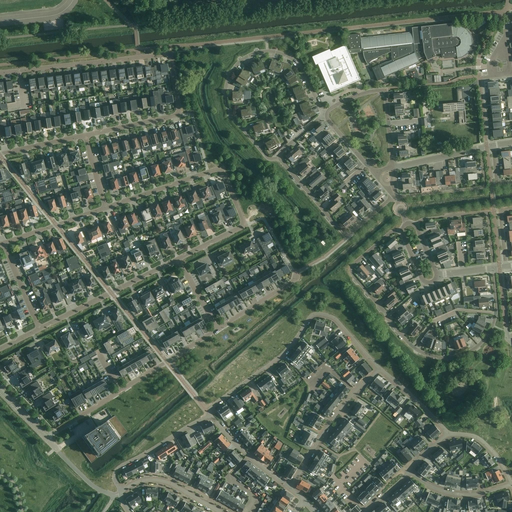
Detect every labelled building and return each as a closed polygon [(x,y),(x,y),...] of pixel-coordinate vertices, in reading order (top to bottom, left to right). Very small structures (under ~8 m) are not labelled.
[(483,20),(477,24),(480,28),(486,23),(483,20)] [(349,35),(347,35),(348,44),(351,50),(352,53),(363,52),(363,54),(364,55),(364,57),(365,59),(365,60),(366,62),(377,57),(378,58),(391,52),(392,60),(387,62),(373,68),(378,81),(385,78),(385,77),(419,62),(418,60),(426,56),(427,60),(436,56),(435,54),(442,54),(442,58),(457,56),(457,59),(459,59),(460,59),(462,58),(463,58),(464,57),(466,56),(467,55),(468,54),(469,53),(470,52),(471,51),(471,49),(472,48),(472,47),(473,45),(473,44),(473,42),(473,41),(473,39),(472,38),(472,36),(471,35),(471,34),(470,32),(469,31),(468,30),(467,29),(466,28),(464,27),(463,27),(462,26),(460,26),(459,25),(457,25),(456,25),(455,25),(453,25),(452,25),(451,24),(422,27),(412,28),(413,32),(361,38),(360,34),(349,35)] [(316,58),(330,93),(361,80),(349,53),(352,53),(351,50),(349,50),(348,50),(346,45),(316,58)] [(262,61),(257,63),(261,74),(260,71),(265,69),(265,71),(267,70),(267,65),(267,57),(261,59),(262,61)] [(273,59),(267,57),(267,65),(271,66),(270,69),(269,72),(274,74),(278,62),(273,61),(273,59)] [(281,76),(285,71),(287,69),(285,68),(286,67),(283,66),(284,64),(278,62),(274,74),(281,76)] [(253,68),(248,69),(250,71),(254,76),(250,71),(253,70),(255,76),(261,74),(257,63),(251,64),(253,68)] [(159,83),(161,83),(160,76),(168,75),(166,65),(162,65),(154,66),(154,68),(156,80),(156,84),(159,83)] [(149,66),(145,67),(147,81),(146,78),(149,77),(150,81),(156,80),(154,68),(149,68),(149,66)] [(140,69),(140,67),(136,68),(138,82),(138,79),(141,78),(141,82),(147,81),(145,67),(144,67),(145,70),(142,70),(142,69),(140,69)] [(131,70),(131,68),(127,69),(129,83),(129,80),(132,79),(132,83),(138,82),(136,68),(135,68),(136,71),(133,71),(133,70),(131,70)] [(122,71),(122,69),(118,70),(120,84),(120,81),(123,80),(123,84),(129,83),(127,69),(127,72),(124,72),(124,71),(122,71)] [(243,71),(240,76),(247,81),(250,83),(254,76),(250,71),(248,69),(246,73),(243,71)] [(285,82),(288,80),(295,75),(292,70),(289,72),(287,69),(285,71),(281,76),(285,82)] [(114,72),(113,70),(109,71),(111,85),(111,82),(114,81),(114,85),(120,84),(118,70),(118,73),(115,73),(115,72),(114,72)] [(105,73),(104,71),(100,72),(102,86),(102,83),(105,82),(105,86),(111,85),(109,71),(109,74),(106,74),(106,73),(105,73)] [(96,74),(95,72),(91,73),(93,87),(93,84),(96,83),(97,87),(102,86),(100,72),(100,75),(97,75),(97,74),(96,74)] [(87,75),(86,73),(82,74),(84,88),(85,88),(84,85),(87,84),(88,88),(93,87),(91,73),(91,76),(89,76),(88,75),(87,75)] [(78,76),(78,74),(73,75),(75,89),(76,89),(75,86),(78,85),(79,89),(84,88),(82,74),(82,77),(80,77),(79,76),(78,76)] [(69,77),(69,75),(64,76),(67,90),(66,87),(69,86),(70,90),(75,89),(73,75),(74,78),(71,78),(70,77),(69,77)] [(288,86),(290,89),(302,82),(299,79),(298,80),(295,75),(288,80),(291,84),(288,86)] [(60,78),(60,76),(55,77),(58,91),(57,88),(60,87),(61,91),(67,90),(64,76),(65,79),(62,79),(62,78),(60,78)] [(233,85),(240,87),(246,89),(247,87),(245,85),(247,81),(240,76),(237,81),(236,80),(233,85)] [(51,79),(51,77),(47,78),(49,92),(48,89),(51,88),(52,92),(58,91),(55,77),(56,80),(53,80),(53,79),(51,79)] [(42,80),(42,78),(38,79),(40,93),(40,90),(43,89),(43,93),(49,92),(47,78),(46,78),(47,81),(44,81),(44,80),(42,80)] [(29,80),(30,91),(34,90),(34,94),(40,93),(38,79),(38,82),(35,82),(35,81),(33,81),(33,79),(29,80)] [(12,82),(7,82),(7,84),(6,84),(6,86),(3,86),(5,97),(10,96),(10,93),(13,92),(12,82)] [(293,96),(296,95),(304,91),(302,86),(303,86),(302,82),(290,89),(291,91),(293,96)] [(489,84),(490,93),(500,91),(499,88),(498,88),(498,83),(489,84)] [(250,91),(246,89),(240,87),(238,93),(234,93),(234,101),(242,101),(242,95),(250,95),(250,91)] [(160,104),(160,105),(168,104),(168,103),(172,103),(171,93),(163,94),(162,89),(157,90),(158,91),(160,104)] [(149,97),(151,107),(155,107),(155,106),(157,105),(157,104),(160,104),(158,91),(152,92),(153,97),(149,97)] [(301,99),(302,102),(309,99),(307,96),(306,97),(304,91),(293,96),(295,101),(301,99)] [(490,93),(491,101),(500,100),(499,95),(500,95),(500,91),(490,93)] [(142,109),(147,108),(147,106),(150,106),(148,93),(142,94),(143,99),(139,99),(141,108),(142,108),(142,109)] [(401,102),(407,102),(409,101),(408,93),(403,93),(403,94),(394,94),(394,100),(400,99),(401,102)] [(131,111),(137,110),(137,108),(140,108),(138,95),(133,96),(133,101),(129,101),(131,111)] [(130,110),(128,97),(123,98),(123,103),(120,104),(121,114),(126,113),(126,112),(127,112),(127,111),(130,110)] [(120,112),(118,99),(113,100),(113,103),(110,104),(111,114),(113,114),(113,115),(117,114),(117,113),(120,112)] [(296,104),(300,112),(303,111),(311,107),(309,102),(310,102),(309,99),(302,102),(296,104)] [(458,100),(458,103),(443,104),(439,105),(443,105),(443,113),(459,111),(459,117),(463,116),(463,123),(466,123),(464,99),(461,100),(458,100)] [(500,100),(491,101),(492,110),(501,109),(502,109),(501,104),(501,100),(500,100)] [(104,117),(109,116),(109,115),(110,115),(109,106),(105,107),(104,102),(99,103),(101,115),(104,115),(104,117)] [(395,106),(395,111),(405,110),(404,107),(407,107),(407,102),(401,102),(401,105),(395,106)] [(96,119),(100,118),(99,106),(95,107),(94,104),(89,105),(91,118),(94,117),(94,118),(96,118),(96,119)] [(242,111),(242,112),(243,119),(251,118),(251,116),(256,115),(255,105),(246,107),(247,110),(242,111)] [(85,121),(89,120),(89,119),(90,119),(89,109),(85,109),(85,106),(79,107),(81,120),(84,119),(85,121)] [(302,117),(305,116),(308,115),(309,118),(316,115),(314,112),(313,112),(311,107),(303,111),(300,112),(302,117)] [(76,123),(81,122),(79,112),(75,113),(75,108),(69,109),(72,122),(74,121),(75,122),(76,122),(76,123)] [(502,118),(501,113),(502,112),(502,109),(501,109),(492,110),(492,112),(493,119),(502,118)] [(65,125),(71,124),(69,113),(65,113),(65,110),(60,111),(62,124),(65,123),(65,125)] [(405,113),(405,110),(395,111),(396,116),(402,116),(402,119),(408,118),(408,113),(405,113)] [(55,127),(60,127),(59,126),(61,125),(59,115),(55,115),(55,112),(50,113),(52,126),(55,125),(55,127)] [(47,129),(51,128),(50,118),(46,119),(45,114),(40,115),(42,128),(45,127),(45,128),(47,128),(47,129)] [(36,121),(35,116),(30,117),(32,130),(35,129),(35,131),(40,131),(40,130),(41,130),(40,121),(36,121)] [(26,123),(25,118),(20,119),(22,132),(25,131),(25,132),(27,132),(27,133),(32,132),(30,123),(26,123)] [(493,119),(494,128),(503,127),(502,127),(502,121),(503,121),(503,118),(502,118),(493,119)] [(16,120),(10,121),(12,134),(15,134),(16,135),(22,135),(20,123),(16,124),(16,120)] [(257,135),(265,132),(263,127),(267,126),(265,120),(258,122),(259,126),(254,127),(257,135)] [(1,123),(3,136),(6,136),(6,138),(10,137),(10,136),(12,136),(10,127),(7,127),(6,122),(2,123),(1,123)] [(311,131),(317,138),(323,134),(321,132),(325,128),(322,123),(315,129),(314,128),(311,131)] [(179,129),(183,144),(188,143),(186,138),(194,136),(191,126),(187,127),(179,129)] [(503,127),(502,127),(503,127),(494,128),(494,136),(503,136),(503,131),(504,130),(503,127)] [(176,142),(177,145),(182,143),(179,131),(176,132),(175,130),(171,131),(171,132),(169,132),(172,143),(176,142)] [(398,135),(398,141),(408,140),(407,137),(410,136),(411,136),(411,131),(404,132),(404,135),(398,135)] [(167,147),(172,146),(169,133),(166,134),(165,132),(161,133),(161,134),(160,135),(162,145),(166,144),(167,147)] [(323,134),(317,138),(323,145),(325,142),(333,136),(329,132),(324,136),(323,134)] [(157,149),(162,148),(159,135),(156,136),(155,134),(151,135),(151,136),(150,137),(152,147),(156,146),(157,149)] [(271,141),(266,144),(270,151),(278,147),(277,145),(280,143),(275,135),(269,138),(271,141)] [(145,136),(141,138),(141,139),(139,139),(142,149),(146,148),(147,151),(152,150),(149,138),(146,138),(145,136)] [(325,142),(323,145),(328,151),(329,150),(333,146),(331,144),(336,140),(333,136),(325,142)] [(132,155),(137,154),(137,150),(140,149),(137,139),(136,140),(136,139),(131,140),(132,142),(129,143),(132,155)] [(405,145),(405,148),(411,148),(411,142),(408,143),(408,140),(398,141),(399,146),(405,145)] [(119,145),(122,157),(127,156),(126,151),(130,150),(127,141),(126,142),(126,141),(121,142),(122,144),(119,145)] [(116,144),(116,143),(111,144),(112,146),(109,147),(112,160),(118,158),(116,153),(120,152),(117,144),(116,144)] [(335,148),(333,146),(329,150),(332,154),(334,152),(336,155),(343,149),(340,144),(335,148)] [(106,145),(101,147),(102,148),(99,149),(102,162),(108,160),(106,156),(110,155),(108,146),(106,146),(106,145)] [(292,163),(303,153),(305,152),(301,147),(299,149),(297,147),(294,150),(293,149),(291,151),(292,152),(287,156),(292,163)] [(406,151),(399,152),(400,157),(409,156),(409,153),(415,152),(415,147),(411,148),(405,148),(406,151)] [(197,162),(201,161),(198,151),(190,153),(189,148),(185,149),(189,164),(197,162)] [(336,159),(339,163),(344,159),(342,157),(347,153),(343,149),(336,155),(338,157),(336,159)] [(511,150),(510,151),(501,152),(502,158),(503,157),(504,165),(511,164),(510,156),(511,155),(511,150)] [(79,157),(77,152),(70,154),(73,162),(77,161),(78,165),(84,164),(82,156),(79,157)] [(175,159),(177,167),(180,167),(180,168),(184,166),(185,165),(183,160),(187,159),(185,152),(178,154),(179,158),(175,159)] [(58,157),(60,166),(63,165),(64,167),(65,168),(68,167),(69,166),(72,165),(69,156),(66,157),(65,154),(58,157)] [(52,157),(46,159),(49,169),(52,168),(53,171),(59,170),(57,162),(56,162),(56,163),(54,163),(52,157)] [(162,164),(164,173),(172,171),(171,166),(174,165),(172,157),(166,159),(167,162),(162,164)] [(310,161),(307,157),(299,164),(302,166),(297,170),(303,177),(312,170),(306,164),(310,161)] [(345,165),(347,167),(354,161),(350,157),(346,161),(344,159),(339,163),(337,165),(340,169),(345,165)] [(37,161),(40,172),(48,169),(46,160),(43,161),(43,160),(41,161),(41,160),(37,161)] [(40,173),(40,172),(37,161),(33,162),(33,163),(31,163),(31,164),(29,165),(32,176),(40,173)] [(102,166),(105,173),(114,171),(113,167),(120,165),(118,161),(102,166)] [(357,165),(354,161),(347,167),(349,169),(346,172),(349,176),(355,171),(353,169),(357,165)] [(465,168),(459,168),(459,172),(465,172),(476,170),(476,167),(476,161),(467,162),(467,168),(465,168)] [(21,175),(24,175),(25,178),(31,176),(28,168),(28,169),(26,170),(24,164),(15,166),(19,170),(21,175)] [(152,171),(153,177),(160,175),(157,165),(154,166),(153,165),(152,164),(147,166),(149,172),(152,171)] [(504,170),(503,171),(504,176),(511,174),(511,169),(511,164),(504,165),(504,170)] [(140,172),(142,180),(146,179),(147,179),(149,179),(146,168),(142,169),(139,170),(138,165),(135,166),(137,173),(140,172)] [(456,175),(450,176),(451,185),(461,184),(459,172),(459,168),(455,168),(456,175)] [(0,183),(6,182),(5,180),(12,178),(5,169),(3,170),(2,169),(0,169),(0,183)] [(78,183),(89,180),(87,172),(86,173),(85,169),(70,173),(71,177),(76,175),(78,183)] [(325,178),(317,170),(313,173),(311,175),(313,178),(308,182),(313,188),(325,178)] [(476,170),(465,172),(466,175),(468,175),(469,180),(477,180),(477,173),(476,174),(476,170)] [(431,187),(441,186),(439,171),(436,172),(437,178),(430,179),(431,187)] [(441,186),(451,185),(450,176),(443,177),(443,171),(439,171),(441,186)] [(130,179),(131,184),(138,182),(135,173),(132,173),(131,172),(130,172),(125,173),(127,179),(130,179)] [(423,172),(419,173),(420,177),(420,180),(421,183),(421,186),(421,188),(431,187),(430,179),(430,176),(423,176),(423,172)] [(408,179),(409,181),(416,181),(415,175),(411,176),(411,173),(402,174),(402,179),(408,179)] [(126,176),(116,179),(119,188),(126,186),(129,186),(126,176)] [(366,176),(358,183),(364,190),(366,188),(372,182),(368,178),(366,176)] [(35,189),(57,183),(55,177),(45,180),(42,180),(35,182),(36,185),(35,185),(34,185),(35,189)] [(112,177),(106,179),(108,185),(111,185),(112,190),(119,189),(116,179),(113,180),(112,177)] [(409,184),(403,185),(403,190),(413,189),(412,186),(416,186),(416,184),(421,183),(420,180),(417,181),(416,181),(409,181),(409,184)] [(217,200),(221,199),(219,194),(225,192),(221,182),(218,184),(217,183),(211,186),(217,200)] [(368,193),(370,196),(373,193),(378,190),(376,187),(372,182),(366,188),(369,193),(368,193)] [(58,188),(57,183),(35,189),(36,192),(37,192),(36,192),(38,192),(38,194),(58,188)] [(318,195),(323,200),(330,194),(330,193),(331,192),(331,191),(328,187),(329,186),(326,183),(318,191),(320,193),(318,195)] [(87,199),(92,197),(89,187),(87,188),(86,186),(80,187),(82,194),(85,193),(87,199)] [(73,204),(80,202),(78,195),(81,194),(79,187),(72,189),(74,193),(70,194),(73,204)] [(200,189),(201,190),(200,190),(203,199),(207,197),(209,201),(215,198),(210,187),(207,188),(207,187),(204,188),(204,187),(200,189)] [(0,198),(14,195),(13,191),(12,191),(11,192),(11,189),(4,191),(0,192),(0,198)] [(375,195),(373,193),(370,196),(369,197),(372,201),(374,199),(376,202),(384,196),(380,191),(375,195)] [(194,192),(192,192),(187,195),(191,204),(195,202),(197,206),(203,204),(200,196),(197,198),(194,192)] [(67,200),(65,193),(59,194),(60,197),(57,198),(60,208),(66,206),(64,201),(67,200)] [(341,199),(337,194),(332,198),(335,201),(328,206),(333,212),(341,206),(338,202),(341,199)] [(14,195),(0,198),(0,204),(14,201),(13,198),(14,198),(15,198),(14,195)] [(58,203),(55,196),(47,198),(50,211),(56,210),(55,204),(57,203),(57,204),(58,203)] [(175,198),(175,199),(174,199),(178,209),(181,207),(182,209),(188,207),(185,201),(182,202),(180,197),(179,197),(178,197),(175,198)] [(364,199),(358,204),(360,206),(357,208),(361,213),(364,211),(365,212),(371,207),(364,199)] [(168,201),(161,204),(165,213),(169,212),(170,215),(176,212),(173,205),(170,206),(168,201)] [(25,205),(27,213),(28,213),(27,212),(30,212),(32,217),(37,216),(40,215),(37,211),(36,212),(35,206),(32,207),(31,204),(25,205)] [(231,205),(225,208),(223,204),(219,205),(220,207),(223,214),(225,220),(232,217),(232,216),(235,215),(231,205)] [(15,207),(18,216),(20,215),(22,221),(28,219),(25,209),(22,210),(21,205),(15,207)] [(158,208),(157,205),(150,208),(154,218),(161,215),(161,214),(164,213),(161,207),(158,208)] [(216,222),(217,224),(223,221),(220,216),(223,214),(220,207),(214,209),(216,213),(213,215),(214,217),(212,218),(214,223),(216,222)] [(143,217),(140,218),(144,227),(147,226),(145,221),(152,218),(149,212),(150,212),(149,208),(145,210),(146,212),(141,214),(143,217)] [(12,224),(18,222),(15,212),(13,213),(12,210),(6,212),(8,219),(11,218),(12,224)] [(3,227),(9,226),(6,216),(3,216),(2,213),(0,213),(0,221),(1,221),(3,227)] [(135,218),(133,213),(127,216),(131,225),(132,227),(135,226),(136,227),(141,225),(138,217),(135,218)] [(355,220),(350,214),(341,221),(346,227),(355,220)] [(197,224),(201,232),(208,229),(208,228),(212,226),(207,215),(198,219),(200,223),(197,224)] [(117,227),(120,234),(126,232),(124,228),(129,226),(124,216),(118,219),(120,226),(117,227)] [(471,224),(471,228),(482,227),(482,224),(481,217),(473,218),(473,224),(471,224)] [(194,236),(193,235),(196,234),(194,229),(196,228),(192,218),(190,220),(192,225),(185,228),(188,237),(190,237),(190,238),(194,236)] [(457,233),(460,233),(466,233),(466,232),(465,229),(465,225),(462,225),(461,220),(456,221),(457,233)] [(448,234),(457,233),(456,221),(450,221),(450,226),(447,227),(448,234)] [(108,222),(102,225),(106,234),(109,233),(110,236),(116,234),(113,226),(110,227),(108,222)] [(432,229),(434,233),(439,230),(437,226),(435,226),(435,223),(430,224),(430,223),(427,223),(427,224),(426,224),(427,230),(432,229)] [(172,234),(176,244),(183,241),(182,238),(186,237),(180,224),(176,226),(178,232),(172,234)] [(87,232),(84,233),(88,242),(96,238),(97,241),(102,239),(101,237),(104,235),(101,226),(98,228),(98,227),(96,227),(88,230),(88,231),(87,231),(87,232)] [(482,227),(471,228),(472,228),(473,231),(474,231),(474,237),(483,236),(483,230),(482,230),(482,227)] [(430,238),(432,243),(441,239),(440,237),(441,235),(439,230),(434,233),(435,235),(430,238)] [(170,248),(170,247),(171,247),(169,242),(172,241),(168,232),(163,234),(165,239),(161,240),(165,249),(166,249),(167,249),(170,248)] [(79,233),(74,235),(78,244),(81,243),(82,246),(87,244),(84,236),(82,238),(79,233)] [(134,238),(129,239),(130,245),(139,243),(137,234),(134,235),(134,238)] [(263,235),(257,239),(266,255),(271,252),(267,246),(272,242),(267,234),(264,236),(263,235)] [(387,254),(389,253),(395,250),(393,247),(397,243),(394,238),(393,239),(392,238),(390,240),(391,241),(386,245),(388,247),(387,248),(388,250),(386,251),(387,254)] [(61,239),(56,241),(58,246),(55,248),(58,255),(64,253),(63,251),(66,250),(61,239)] [(159,250),(154,239),(144,243),(146,246),(149,253),(148,253),(150,257),(156,254),(154,251),(156,250),(155,250),(158,249),(159,250)] [(439,246),(441,249),(446,246),(444,242),(442,242),(441,239),(432,243),(434,248),(439,246)] [(473,247),(474,251),(484,249),(484,246),(484,240),(475,241),(476,247),(473,247)] [(254,253),(259,250),(256,243),(252,245),(251,241),(240,247),(243,254),(252,250),(254,253)] [(52,242),(46,245),(47,246),(44,247),(48,255),(56,252),(52,242)] [(111,254),(107,243),(97,247),(101,258),(111,254)] [(40,246),(32,250),(36,258),(39,257),(40,260),(48,257),(44,249),(42,250),(40,246)] [(437,254),(439,259),(451,253),(448,251),(446,246),(441,249),(442,251),(437,254)] [(142,247),(130,252),(131,255),(133,254),(137,263),(144,260),(143,259),(147,257),(142,247)] [(484,249),(474,251),(474,254),(476,254),(477,259),(486,259),(485,252),(485,253),(484,249)] [(393,257),(394,260),(403,256),(401,251),(396,253),(395,250),(389,253),(391,257),(393,257)] [(29,282),(49,274),(47,268),(39,271),(33,256),(30,257),(27,251),(19,254),(24,267),(32,264),(36,273),(28,276),(29,279),(28,279),(27,279),(29,282)] [(127,256),(121,259),(125,269),(131,266),(130,264),(133,262),(128,252),(125,253),(127,256)] [(215,260),(219,267),(223,266),(222,264),(232,259),(229,252),(218,258),(219,258),(215,260)] [(454,264),(451,258),(452,254),(451,253),(439,259),(441,264),(446,262),(448,265),(454,264)] [(377,268),(383,263),(376,254),(370,259),(377,268)] [(76,256),(66,260),(71,271),(76,269),(78,268),(81,267),(76,256)] [(394,264),(396,269),(401,266),(400,264),(405,261),(403,256),(394,260),(395,262),(394,264)] [(114,275),(120,272),(117,267),(120,266),(117,258),(112,261),(113,264),(110,265),(114,275)] [(271,265),(275,271),(279,278),(286,274),(285,274),(289,272),(284,263),(277,267),(275,263),(274,263),(271,265)] [(212,275),(215,273),(211,265),(208,267),(206,264),(196,269),(200,276),(209,271),(212,275)] [(365,268),(362,265),(357,270),(365,280),(368,277),(367,276),(370,274),(372,276),(375,273),(369,266),(365,268)] [(103,274),(105,279),(111,277),(110,276),(113,275),(109,266),(101,270),(99,270),(102,274),(103,274)] [(400,273),(401,276),(410,272),(408,267),(403,269),(401,266),(396,269),(394,269),(395,272),(397,272),(398,273),(400,273)] [(271,270),(268,272),(269,274),(274,282),(279,279),(279,278),(275,271),(272,272),(271,270)] [(399,282),(401,285),(408,282),(407,279),(412,277),(410,272),(401,276),(402,278),(399,282)] [(52,279),(49,274),(29,282),(30,286),(31,286),(31,285),(32,287),(52,279)] [(269,274),(264,277),(269,285),(274,282),(269,274)] [(83,278),(86,287),(89,286),(89,287),(95,284),(97,283),(97,284),(97,283),(94,280),(93,280),(91,275),(83,278)] [(263,275),(258,278),(263,288),(269,285),(264,277),(263,275)] [(173,294),(183,288),(178,278),(174,280),(174,279),(171,281),(171,282),(168,284),(168,285),(166,286),(170,294),(173,293),(173,294)] [(252,281),(253,283),(258,291),(263,288),(258,278),(252,281)] [(68,285),(65,286),(69,295),(72,293),(72,294),(73,294),(74,294),(82,291),(81,290),(83,290),(82,289),(85,288),(82,279),(73,282),(72,280),(67,283),(68,285)] [(222,289),(226,286),(223,282),(222,279),(204,289),(206,292),(208,291),(210,295),(215,293),(213,289),(220,285),(222,289)] [(384,283),(380,279),(377,281),(374,284),(376,286),(373,289),(377,294),(384,288),(381,286),(384,283)] [(477,282),(474,282),(475,288),(478,288),(479,293),(480,296),(481,296),(487,295),(486,292),(488,292),(487,286),(485,287),(485,281),(480,281),(480,280),(477,282)] [(415,285),(414,283),(409,285),(408,282),(401,285),(402,288),(407,289),(410,295),(409,295),(409,296),(415,291),(414,291),(413,290),(417,288),(416,288),(417,287),(416,285),(415,285)] [(56,303),(62,301),(60,296),(63,295),(58,283),(55,285),(57,289),(55,290),(54,292),(51,293),(56,303)] [(253,283),(248,286),(253,294),(258,291),(253,283)] [(450,284),(445,286),(449,295),(451,294),(453,295),(458,293),(455,288),(453,289),(450,284)] [(0,288),(0,294),(12,290),(10,286),(10,287),(9,287),(8,285),(0,288)] [(152,292),(157,299),(166,294),(161,286),(152,292)] [(248,286),(243,289),(248,297),(253,294),(248,286)] [(444,288),(441,289),(445,299),(446,298),(446,296),(449,295),(445,286),(444,287),(444,288)] [(243,289),(238,292),(242,300),(248,297),(243,289)] [(437,290),(435,291),(440,301),(445,299),(441,289),(437,291),(437,290)] [(13,293),(12,290),(0,294),(0,301),(13,296),(12,293),(13,293)] [(384,303),(390,309),(398,302),(393,296),(395,294),(393,290),(387,296),(389,298),(384,303)] [(434,292),(430,293),(435,303),(440,301),(435,291),(433,291),(434,292)] [(154,300),(149,292),(140,298),(141,299),(138,300),(143,309),(146,307),(145,305),(150,303),(150,304),(152,304),(154,303),(154,302),(154,300)] [(235,293),(229,296),(235,306),(241,303),(235,293)] [(433,304),(435,303),(430,293),(427,295),(427,294),(425,295),(429,304),(431,303),(433,304)] [(38,301),(38,302),(39,304),(40,304),(42,310),(44,309),(46,308),(48,307),(47,304),(51,303),(47,294),(44,296),(45,298),(38,301)] [(171,295),(165,298),(169,305),(175,302),(171,295)] [(426,305),(429,304),(425,295),(420,297),(422,302),(419,303),(422,309),(423,311),(425,310),(425,308),(426,307),(426,305)] [(224,299),(225,301),(230,309),(235,306),(229,296),(224,299)] [(480,296),(473,297),(474,301),(474,305),(477,305),(479,304),(479,307),(489,306),(488,298),(481,299),(481,296),(480,296)] [(176,314),(181,312),(178,309),(185,305),(187,308),(192,306),(189,301),(191,300),(190,297),(188,299),(172,307),(176,314)] [(127,304),(130,308),(131,307),(133,312),(136,311),(138,314),(143,311),(139,304),(137,305),(134,300),(128,303),(127,304)] [(225,301),(220,304),(225,312),(230,309),(225,301)] [(17,310),(18,313),(12,315),(15,321),(20,319),(21,320),(26,318),(19,304),(21,308),(17,310)] [(220,304),(215,307),(218,313),(219,315),(225,312),(220,304)] [(403,305),(396,311),(399,315),(396,318),(401,323),(400,324),(402,326),(413,316),(410,313),(410,314),(403,305)] [(122,318),(121,315),(122,315),(123,315),(118,309),(118,310),(117,309),(111,312),(112,316),(110,317),(119,333),(124,331),(124,330),(123,330),(117,320),(122,318)] [(2,317),(7,327),(12,325),(11,323),(12,322),(11,321),(14,320),(11,313),(2,317)] [(100,317),(96,319),(97,320),(94,322),(95,324),(93,324),(96,328),(97,328),(98,329),(104,326),(106,329),(113,325),(108,316),(105,318),(104,316),(101,318),(100,317)] [(152,316),(142,322),(144,326),(145,325),(146,327),(156,321),(155,319),(154,320),(152,316)] [(478,319),(476,324),(484,329),(486,324),(485,323),(486,317),(479,316),(478,319)] [(201,318),(196,321),(200,328),(206,325),(201,318)] [(156,321),(146,327),(149,332),(159,327),(156,321)] [(196,321),(190,324),(195,331),(200,328),(196,321)] [(321,331),(320,335),(327,337),(329,328),(325,327),(326,323),(317,321),(314,329),(321,331)] [(408,332),(414,337),(421,328),(415,323),(412,321),(408,327),(410,329),(408,332)] [(484,329),(476,324),(473,323),(471,327),(473,329),(471,331),(475,336),(479,333),(481,334),(482,332),(483,333),(484,330),(483,329),(484,329)] [(88,324),(77,331),(80,338),(84,336),(86,339),(93,335),(92,334),(93,333),(91,329),(92,328),(92,329),(92,328),(90,324),(90,325),(89,325),(88,324)] [(190,324),(185,326),(190,334),(195,331),(190,324)] [(181,326),(179,327),(184,337),(184,338),(190,334),(185,326),(183,328),(181,326)] [(127,331),(117,337),(120,342),(130,336),(127,331)] [(170,332),(171,334),(176,342),(181,339),(177,331),(174,333),(173,331),(170,332)] [(69,333),(61,337),(67,348),(74,344),(76,347),(80,344),(73,332),(69,334),(69,333)] [(432,349),(435,340),(436,337),(428,335),(426,333),(424,336),(425,336),(421,341),(424,344),(424,343),(427,344),(426,347),(432,349)] [(171,334),(166,337),(171,345),(176,342),(171,334)] [(457,337),(458,340),(461,348),(466,346),(465,343),(469,339),(465,334),(461,336),(457,337)] [(130,336),(120,342),(121,344),(122,344),(124,347),(134,341),(132,337),(131,338),(130,336)] [(340,339),(338,336),(331,342),(335,347),(338,350),(347,343),(342,337),(340,339)] [(160,337),(156,340),(163,348),(164,347),(165,348),(171,345),(166,337),(162,339),(160,337)] [(461,348),(458,340),(457,337),(449,340),(449,347),(455,347),(456,350),(461,348)] [(45,347),(42,348),(46,355),(49,354),(49,353),(55,349),(57,352),(60,350),(58,347),(59,347),(55,340),(45,346),(45,347)] [(442,342),(435,340),(432,349),(438,351),(439,348),(442,349),(446,349),(445,342),(442,342)] [(108,341),(103,344),(106,350),(111,347),(108,341)] [(300,346),(308,352),(311,354),(314,351),(311,349),(311,348),(304,342),(301,346),(300,346)] [(300,346),(297,350),(307,358),(308,357),(306,355),(308,352),(300,346)] [(111,347),(106,350),(109,355),(114,352),(111,347)] [(146,352),(143,354),(148,362),(153,359),(151,354),(153,353),(148,347),(144,350),(146,352)] [(355,353),(351,348),(343,354),(346,358),(344,360),(345,362),(355,353)] [(37,349),(27,355),(32,364),(38,360),(41,365),(45,362),(43,358),(42,358),(37,349)] [(297,351),(294,355),(301,361),(303,358),(305,360),(307,358),(297,350),(297,351)] [(360,359),(355,353),(345,362),(347,364),(349,362),(352,365),(360,359)] [(143,354),(138,357),(143,365),(148,362),(143,354)] [(131,358),(133,360),(137,368),(143,365),(138,357),(137,355),(131,358)] [(294,355),(290,359),(293,361),(291,364),(295,367),(297,365),(301,361),(294,355)] [(32,364),(29,366),(31,370),(41,365),(38,360),(32,364)] [(126,360),(121,364),(122,366),(127,374),(132,371),(128,363),(126,360)] [(133,360),(128,363),(132,371),(137,368),(133,360)] [(9,364),(4,367),(8,374),(12,371),(14,374),(20,370),(16,364),(15,365),(13,361),(12,362),(11,362),(8,363),(9,364)] [(365,362),(359,367),(359,368),(359,367),(366,376),(372,371),(365,363),(365,362)] [(285,364),(276,371),(281,377),(290,370),(285,364)] [(118,365),(116,367),(121,377),(127,374),(122,366),(120,367),(118,365)] [(22,378),(18,381),(22,388),(31,382),(29,378),(30,377),(27,372),(30,370),(28,367),(19,373),(22,378)] [(350,373),(344,379),(345,379),(349,383),(354,378),(350,373)] [(269,376),(263,380),(268,387),(269,390),(272,388),(270,386),(274,383),(269,376)] [(102,377),(97,380),(102,390),(108,387),(102,377)] [(377,378),(371,384),(378,390),(376,392),(381,397),(387,390),(384,387),(386,385),(377,378)] [(92,379),(90,381),(92,383),(97,393),(102,390),(97,380),(94,382),(92,379)] [(256,385),(261,392),(268,387),(263,380),(256,385)] [(33,390),(30,393),(34,399),(43,394),(41,390),(42,389),(37,381),(30,385),(33,390)] [(324,381),(322,384),(326,388),(328,390),(330,387),(328,385),(324,381)] [(92,383),(86,386),(92,396),(97,393),(92,383)] [(339,386),(337,388),(339,390),(345,395),(350,389),(344,384),(341,388),(339,386)] [(84,388),(81,389),(87,399),(92,396),(88,389),(85,390),(84,388)] [(249,388),(239,395),(244,401),(250,397),(254,403),(258,400),(249,388)] [(79,390),(69,396),(75,407),(85,401),(79,390)] [(334,391),(332,393),(335,395),(341,400),(345,395),(339,390),(336,393),(334,391)] [(390,405),(399,395),(398,395),(393,391),(387,399),(392,402),(390,405)] [(45,402),(41,405),(45,411),(55,405),(52,402),(53,401),(52,398),(53,397),(50,392),(42,397),(45,402)] [(330,396),(328,399),(330,401),(336,406),(341,400),(335,395),(332,398),(330,396)] [(399,395),(390,405),(395,409),(397,407),(403,399),(402,399),(403,398),(399,395)] [(244,404),(240,399),(237,401),(236,398),(229,403),(236,412),(242,407),(241,406),(244,404)] [(325,402),(323,404),(326,406),(332,411),(336,406),(330,401),(327,404),(325,402)] [(366,408),(359,403),(356,408),(363,413),(366,408)] [(327,417),(332,411),(326,406),(323,409),(321,408),(321,407),(317,404),(315,407),(327,417)] [(55,412),(51,414),(55,421),(60,418),(60,419),(63,417),(63,416),(64,415),(62,411),(63,411),(59,405),(53,409),(55,412)] [(225,416),(231,412),(226,405),(217,411),(224,421),(224,420),(227,418),(225,416)] [(407,418),(408,415),(411,418),(413,416),(415,418),(420,413),(416,409),(417,409),(414,406),(413,407),(412,406),(407,411),(404,415),(407,418)] [(363,413),(356,408),(352,412),(359,418),(363,413)] [(310,417),(321,424),(324,419),(316,414),(314,417),(312,415),(310,417)] [(318,429),(321,424),(310,417),(307,423),(309,424),(317,429),(318,429)] [(343,424),(350,429),(353,425),(346,419),(343,422),(344,423),(343,424)] [(84,435),(99,456),(119,439),(106,421),(97,427),(91,430),(84,435)] [(211,422),(200,426),(204,434),(214,429),(211,422)] [(341,424),(338,427),(346,434),(348,435),(351,431),(350,429),(343,424),(342,425),(341,424)] [(434,425),(427,432),(433,439),(441,433),(434,425)] [(346,434),(338,427),(336,431),(337,431),(336,432),(343,438),(346,434)] [(243,431),(238,436),(243,441),(250,435),(248,433),(246,434),(243,431)] [(305,431),(302,436),(304,437),(312,441),(315,436),(305,431)] [(331,436),(339,442),(343,438),(336,432),(335,433),(334,432),(331,436)] [(187,434),(181,437),(187,448),(196,443),(193,437),(190,439),(187,434)] [(218,446),(226,440),(221,434),(214,441),(218,446)] [(247,446),(248,447),(254,442),(250,439),(252,437),(250,435),(243,441),(247,446)] [(339,442),(331,436),(327,441),(335,447),(339,442)] [(309,447),(312,441),(304,437),(301,442),(309,447)] [(420,437),(415,440),(421,447),(426,443),(420,437)] [(409,442),(407,445),(412,450),(414,448),(417,451),(421,447),(415,440),(414,438),(411,441),(409,442)] [(230,445),(226,440),(218,446),(223,451),(230,445)] [(460,440),(449,443),(451,451),(462,448),(460,440)] [(208,441),(202,447),(205,450),(211,444),(208,441)] [(467,441),(467,442),(466,450),(466,451),(469,453),(471,450),(477,455),(482,448),(474,442),(472,445),(467,441)] [(79,444),(88,460),(94,456),(92,452),(89,454),(86,449),(84,450),(82,447),(84,446),(82,442),(79,444)] [(172,442),(163,448),(168,455),(176,449),(172,442)] [(259,447),(253,454),(258,457),(263,450),(265,448),(261,445),(259,447)] [(168,455),(163,448),(155,453),(159,460),(168,455)] [(441,448),(437,452),(444,461),(445,460),(443,459),(447,455),(441,448)] [(299,465),(303,458),(298,456),(300,453),(294,449),(288,459),(299,465)] [(404,449),(398,454),(406,463),(412,458),(404,449)] [(227,456),(226,458),(229,462),(231,461),(238,455),(234,450),(227,456)] [(258,457),(257,458),(262,461),(263,461),(262,461),(268,454),(263,450),(258,457)] [(317,455),(326,461),(329,456),(321,451),(318,456),(317,455)] [(440,464),(444,461),(437,452),(433,456),(440,464)] [(354,457),(339,470),(342,473),(352,465),(351,464),(357,459),(356,459),(360,456),(357,453),(353,456),(354,457)] [(268,454),(262,461),(263,461),(267,464),(272,457),(268,454)] [(494,463),(487,454),(482,458),(489,467),(494,463)] [(229,462),(228,463),(232,467),(235,465),(242,459),(238,455),(231,461),(229,462)] [(317,455),(314,460),(323,465),(325,467),(326,465),(324,463),(326,461),(317,455)] [(315,460),(312,465),(320,470),(321,468),(324,469),(325,467),(323,465),(314,460),(315,460)] [(141,461),(132,466),(136,473),(145,468),(143,465),(142,462),(141,461)] [(247,461),(242,468),(247,472),(246,473),(252,465),(247,461)] [(393,461),(389,465),(395,473),(400,469),(399,469),(400,468),(393,461)] [(421,466),(429,472),(431,469),(433,471),(435,469),(426,461),(421,466)] [(159,462),(151,462),(151,472),(159,473),(159,472),(161,472),(162,466),(159,466),(159,462)] [(289,467),(284,476),(291,480),(291,479),(294,474),(297,469),(291,465),(292,464),(288,462),(286,466),(289,467)] [(363,462),(358,468),(362,471),(367,465),(363,462)] [(175,471),(172,475),(177,478),(181,470),(183,468),(178,465),(177,466),(175,471)] [(252,465),(246,473),(250,476),(256,468),(252,465)] [(317,475),(320,470),(312,465),(309,470),(317,475)] [(389,465),(384,469),(390,476),(395,472),(395,473),(389,465)] [(136,473),(132,466),(123,470),(123,471),(125,474),(127,478),(136,473)] [(425,478),(429,472),(421,466),(417,472),(425,478)] [(182,470),(177,478),(182,481),(186,473),(184,471),(185,469),(183,468),(181,470),(182,470)] [(256,468),(250,476),(254,480),(261,472),(256,468)] [(386,480),(390,476),(384,469),(380,473),(386,480)] [(186,473),(182,481),(187,483),(193,473),(188,470),(186,473)] [(492,470),(485,473),(488,480),(493,477),(496,483),(499,481),(500,482),(503,481),(502,480),(503,479),(499,470),(493,473),(492,470)] [(261,472),(254,480),(259,483),(265,475),(261,472)] [(450,487),(453,476),(447,474),(445,485),(450,487)] [(265,475),(259,483),(264,488),(266,485),(265,484),(269,479),(265,475)] [(461,478),(453,476),(450,487),(456,488),(457,484),(460,485),(461,478)] [(201,479),(196,487),(201,489),(206,482),(203,480),(204,478),(202,477),(201,479)] [(373,482),(380,489),(381,488),(381,487),(384,485),(378,479),(374,483),(373,482)] [(411,480),(406,483),(413,491),(417,487),(411,480)] [(299,483),(297,487),(301,490),(302,489),(309,493),(312,489),(310,488),(311,486),(302,481),(300,484),(299,483)] [(206,482),(201,489),(206,492),(211,485),(206,482)] [(369,486),(376,493),(380,489),(373,482),(369,486)] [(402,487),(409,494),(413,491),(406,483),(402,487)] [(365,490),(372,497),(376,493),(369,486),(365,490)] [(321,487),(312,495),(317,500),(326,492),(321,487)] [(398,491),(405,498),(409,494),(402,487),(398,491)] [(221,502),(226,493),(221,490),(216,499),(221,502)] [(281,496),(290,502),(294,496),(285,490),(281,496)] [(361,494),(368,501),(372,497),(365,490),(361,494)] [(394,494),(401,502),(405,498),(398,491),(394,494)] [(168,506),(174,495),(169,492),(164,500),(167,502),(166,505),(168,506)] [(326,492),(317,500),(318,502),(320,504),(321,505),(328,498),(326,496),(328,494),(326,492)] [(498,503),(500,503),(499,507),(506,508),(507,501),(510,500),(507,492),(496,496),(498,503)] [(136,493),(126,499),(130,506),(137,502),(138,504),(141,502),(140,500),(136,493)] [(226,493),(221,502),(226,504),(231,496),(226,493)] [(431,505),(431,506),(436,494),(435,494),(435,495),(430,493),(427,498),(424,497),(421,503),(425,505),(426,502),(432,504),(431,505)] [(364,505),(368,501),(361,494),(357,498),(364,505)] [(400,502),(401,502),(394,494),(389,498),(393,503),(391,505),(396,511),(399,509),(395,504),(399,501),(400,502)] [(436,494),(431,506),(437,508),(441,497),(436,494)] [(179,498),(174,495),(168,506),(170,507),(171,505),(175,507),(179,499),(179,498)] [(235,498),(231,496),(226,504),(230,507),(235,498)] [(278,500),(277,501),(287,507),(290,502),(281,496),(283,497),(280,502),(278,500)] [(240,501),(235,498),(230,507),(235,510),(240,501)] [(328,498),(321,505),(324,508),(323,508),(325,509),(334,501),(332,503),(328,498)] [(241,500),(240,501),(235,510),(239,511),(241,511),(245,506),(241,504),(243,502),(241,500)] [(277,501),(274,505),(283,511),(287,507),(277,501)] [(334,501),(325,509),(326,511),(327,511),(330,511),(338,506),(334,501)] [(186,511),(191,505),(190,505),(186,502),(181,510),(183,511),(186,511)] [(379,507),(383,511),(390,511),(391,511),(384,503),(379,507)]
